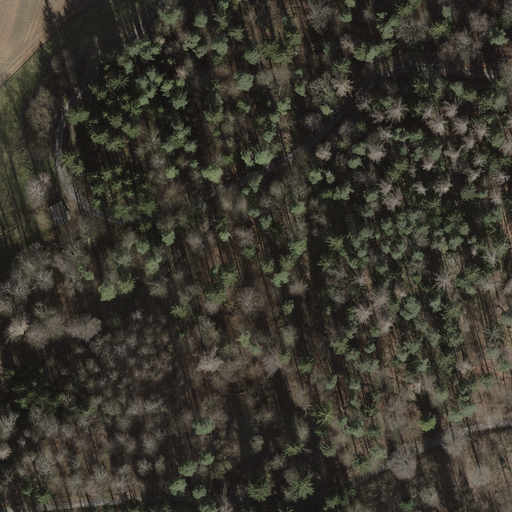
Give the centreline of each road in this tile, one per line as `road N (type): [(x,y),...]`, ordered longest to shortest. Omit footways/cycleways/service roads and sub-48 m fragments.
road 1 (unclassified): [(511,76),(421,66),(388,74),(307,147),(259,175),(151,217),(115,220),(81,206),(64,179),(60,137),(70,102),(95,71),(172,0)]
road 2 (track): [(71,511),(296,502),(470,428),(511,427)]
road 3 (track): [(0,370),(78,345),(158,287),(259,175)]
